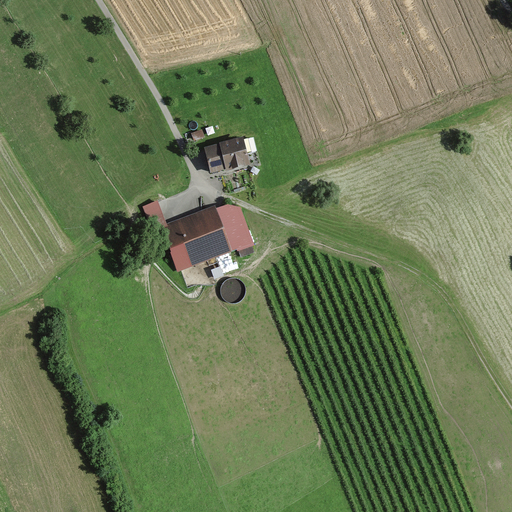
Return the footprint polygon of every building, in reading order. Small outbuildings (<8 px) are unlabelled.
[(206,154),(212,176),(254,163),(248,142),(206,154)] [(167,227),(159,205),(145,210),(153,233),(167,227)] [(170,233),(182,269),(252,245),(240,209),(170,233)] [(222,264),(212,267),(214,277),(224,275),(222,264)] [(236,304),(247,290),(230,276),(219,290),(236,304)]
